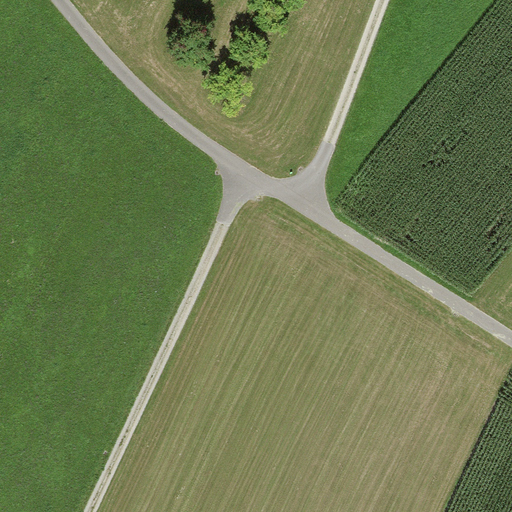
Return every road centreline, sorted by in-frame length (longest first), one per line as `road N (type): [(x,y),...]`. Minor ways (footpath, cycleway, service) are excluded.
road 1 (track): [(60,0),(246,180),(309,205),(511,336)]
road 2 (track): [(91,511),(246,180)]
road 3 (track): [(385,0),(309,205)]
